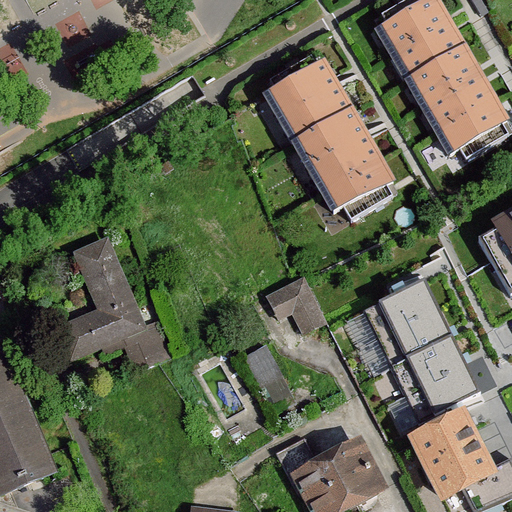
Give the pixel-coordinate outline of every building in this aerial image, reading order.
[(455,160),(511,128),(440,0),(383,33),(455,160)] [(395,186),(327,67),(270,100),(338,219),(395,186)] [(511,211),(498,218),(505,231),(485,241),(511,294),(511,211)] [(147,329),(110,243),(78,257),(102,313),(58,332),(73,366),(125,344),(149,333),(147,329)] [(329,326),(306,281),(269,300),(280,325),(294,318),(305,339),(329,326)] [(157,325),(147,329),(149,333),(125,344),(138,375),(173,360),(157,325)] [(256,353),(270,395),(289,388),(274,346),(256,353)] [(481,385),(464,351),(435,366),(445,384),(450,382),(458,398),(481,385)] [(66,477),(14,359),(0,365),(0,493),(4,504),(66,477)] [(488,390),(499,385),(489,360),(478,365),(488,390)] [(470,418),(416,448),(445,511),(456,511),(506,485),(470,418)] [(278,455),(293,482),(320,467),(306,441),(278,455)] [(360,511),(393,494),(364,443),(320,467),(293,482),(310,511),(360,511)]
